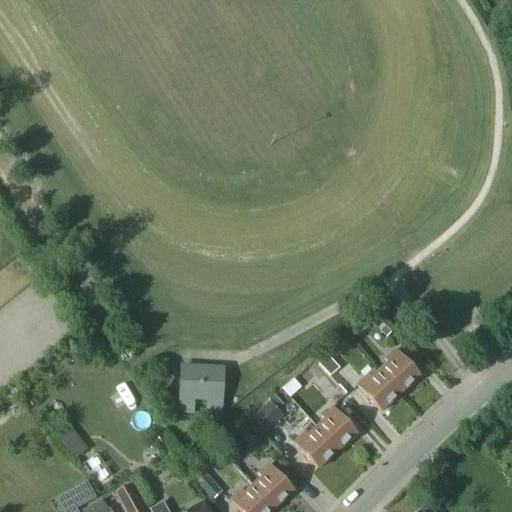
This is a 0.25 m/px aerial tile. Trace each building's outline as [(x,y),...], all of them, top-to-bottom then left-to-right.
[(395,327),(379,311),(370,320),(386,336),(395,327)] [(364,318),(354,327),(360,334),(370,325),(364,318)] [(482,331),(476,323),(464,330),(470,339),(482,331)] [(379,371),(400,394),(420,377),(396,350),(384,361),(387,364),(379,371)] [(329,375),(338,368),(322,351),(320,352),(314,358),(321,366),(329,375)] [(181,368),(179,412),(194,413),(195,401),(206,402),(205,414),(221,415),(223,370),(218,370),(181,368)] [(380,412),(400,394),(379,371),(371,379),(368,376),(356,386),(380,412)] [(174,379),(160,372),(151,390),(165,397),(174,379)] [(293,380),(282,390),(290,398),(301,388),(293,380)] [(283,405),(275,397),(252,418),(265,432),(282,416),(277,410),(283,405)] [(316,429),(337,452),(356,434),(333,408),(321,418),(324,421),(316,429)] [(171,455),(179,450),(162,423),(154,428),(171,455)] [(69,427),(56,437),(61,444),(73,460),(87,450),(74,434),(69,427)] [(317,470),(337,452),(316,429),(307,436),(305,433),(293,443),(317,470)] [(233,450),(227,455),(235,464),(241,459),(233,450)] [(253,486),(274,509),(293,491),(269,465),(258,475),(261,478),(253,486)] [(193,481),(212,502),(222,493),(203,472),(193,481)] [(115,493),(125,511),(145,511),(130,485),(115,493)] [(240,511),(270,511),(274,509),(253,486),(244,493),(241,490),(230,501),(240,511)] [(81,511),(109,511),(102,499),(81,511)] [(210,511),(204,502),(186,511),(169,511),(163,502),(149,510),(150,511),(210,511)]
